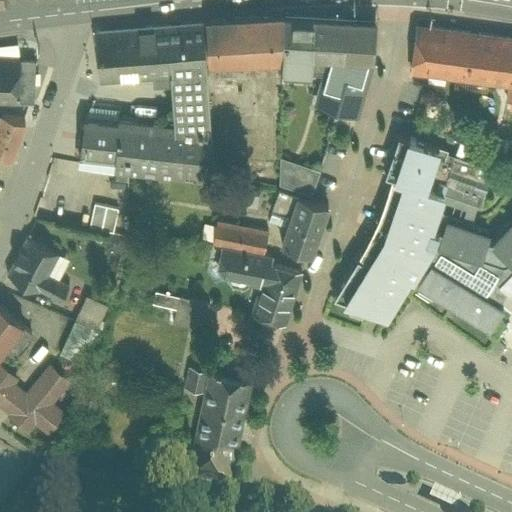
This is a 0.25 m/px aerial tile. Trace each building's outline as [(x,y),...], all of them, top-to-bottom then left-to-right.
[(281,56),(283,9),(204,14),(206,58),(281,56)] [(281,56),(281,73),(310,74),(310,68),(328,69),(328,53),(347,54),(372,55),(374,13),(338,11),(283,9),(281,56)] [(171,69),(171,116),(170,126),(210,129),(206,58),(204,14),(179,16),(97,23),(99,74),(171,69)] [(511,31),(416,20),(411,67),(509,79),(505,107),(511,108),(511,31)] [(0,97),(33,99),(35,50),(12,49),(0,48),(0,97)] [(312,101),(356,112),(372,61),(372,55),(347,54),(340,81),(318,78),(312,101)] [(0,150),(10,154),(25,115),(0,105),(0,150)] [(171,116),(81,110),(80,129),(78,147),(114,150),(113,165),(210,174),(210,129),(170,126),(171,116)] [(450,146),(397,128),(384,167),(390,169),(444,187),(481,200),(493,164),(449,149),(450,146)] [(311,193),(318,167),(279,153),(279,182),(311,193)] [(444,187),(390,169),(375,216),(357,250),(332,291),(386,311),(411,272),(491,323),(510,291),(511,291),(511,212),(491,234),(489,234),(491,224),(447,210),(442,222),(433,219),(444,187)] [(329,198),(311,193),(279,182),(271,207),(287,212),(278,239),(312,250),(329,198)] [(213,243),(263,251),(268,224),(217,216),(213,243)] [(26,232),(7,270),(60,296),(69,278),(47,267),(57,248),(26,232)] [(285,321),(303,267),(277,258),(279,253),(263,251),(213,243),(206,271),(224,274),(229,281),(242,283),(249,280),(260,283),(252,309),(285,321)] [(208,300),(159,289),(156,302),(175,307),(172,319),(202,326),(208,300)] [(0,298),(0,349),(3,345),(13,353),(32,330),(22,322),(24,318),(0,298)] [(0,406),(29,429),(35,422),(45,429),(63,407),(54,400),(72,378),(48,359),(26,388),(15,380),(20,374),(0,358),(0,406)] [(241,425),(251,372),(189,361),(184,389),(203,392),(189,474),(231,482),(241,425)]
